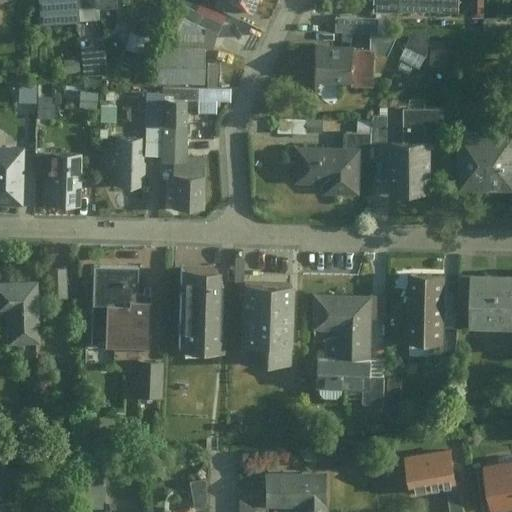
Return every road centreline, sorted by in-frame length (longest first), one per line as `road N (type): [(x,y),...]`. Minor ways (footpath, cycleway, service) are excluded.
road 1 (residential): [(511,242),(239,232)]
road 2 (residential): [(306,0),(292,10),(232,133),(239,232)]
road 3 (residential): [(239,232),(0,231)]
